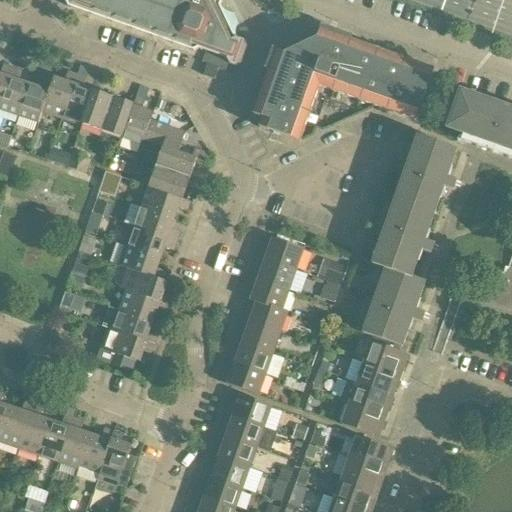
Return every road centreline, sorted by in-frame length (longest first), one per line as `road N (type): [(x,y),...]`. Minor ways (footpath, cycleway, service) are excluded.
road 1 (residential): [(178,430),(194,380),(196,320),(241,186)]
road 2 (residential): [(178,430),(88,400),(21,340),(0,333)]
road 3 (unclassified): [(511,72),(329,10)]
road 4 (residential): [(207,104),(187,85),(32,30)]
road 5 (residential): [(408,511),(450,394),(465,388),(511,404)]
